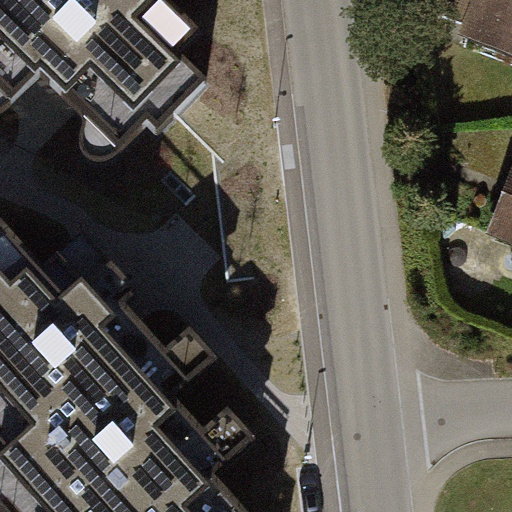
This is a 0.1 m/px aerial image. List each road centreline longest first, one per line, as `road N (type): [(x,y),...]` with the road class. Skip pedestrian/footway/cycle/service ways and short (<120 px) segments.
road 1 (residential): [(368,429),(324,0)]
road 2 (unknown): [(0,183),(347,201)]
road 3 (residential): [(511,419),(368,429)]
